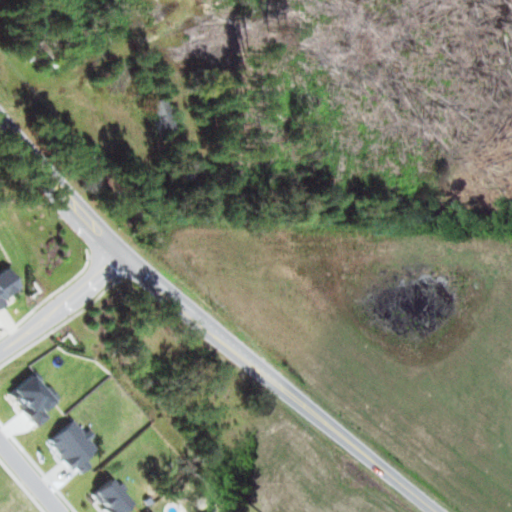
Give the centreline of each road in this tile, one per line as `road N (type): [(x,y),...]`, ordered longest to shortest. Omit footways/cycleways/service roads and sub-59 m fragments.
road 1 (secondary): [(0,113),(149,280),(436,511)]
road 2 (residential): [(118,249),(0,347)]
